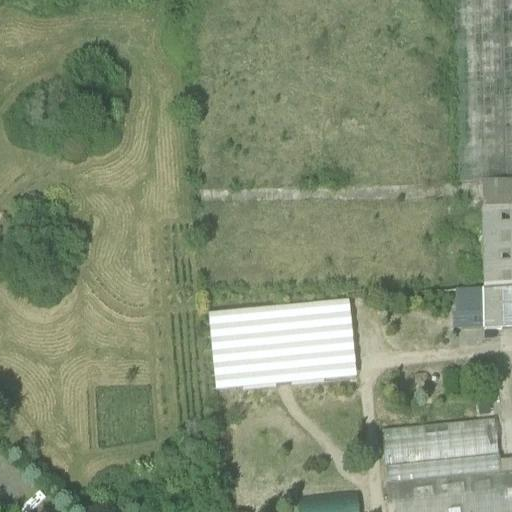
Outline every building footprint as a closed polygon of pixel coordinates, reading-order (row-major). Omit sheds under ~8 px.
[(511,0),(450,0),(456,189),(480,188),(481,214),(511,213),(511,0)] [(511,213),(481,214),(483,292),(511,291),(511,213)] [(511,331),(511,291),(483,292),(484,332),(511,331)] [(484,332),(483,292),(455,293),(456,333),(484,332)] [(213,315),(219,391),(358,381),(353,320),(340,321),(339,306),(213,315)] [(383,434),(387,470),(499,459),(499,454),(495,422),(383,434)] [(511,452),(499,454),(499,459),(501,476),(511,474),(511,452)] [(501,476),(499,459),(387,470),(388,487),(501,476)] [(511,511),(511,474),(501,476),(388,487),(389,494),(390,511),(511,511)] [(390,511),(389,494),(361,497),(362,511),(390,511)] [(356,511),(355,496),(302,499),(302,511),(356,511)]
